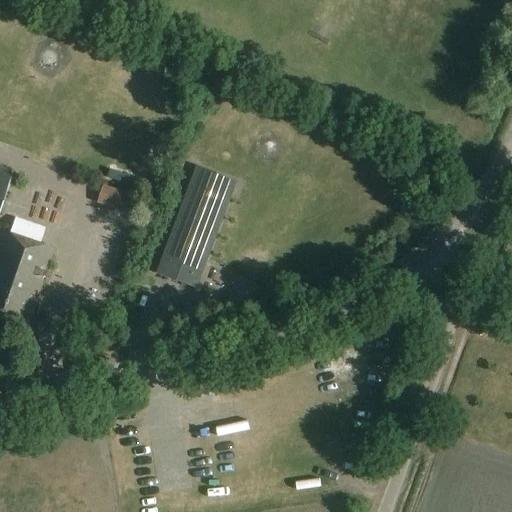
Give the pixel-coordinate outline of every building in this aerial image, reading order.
[(157,274),(196,289),(237,181),(198,166),(157,274)] [(0,169),(0,321),(18,327),(25,330),(30,315),(53,251),(0,232),(0,210),(13,174),(0,169)] [(99,210),(120,217),(126,200),(105,193),(99,210)] [(38,315),(49,319),(52,309),(42,305),(38,315)] [(196,486),(245,482),(243,461),(232,462),(230,442),(174,447),(176,467),(195,465),(196,486)]
